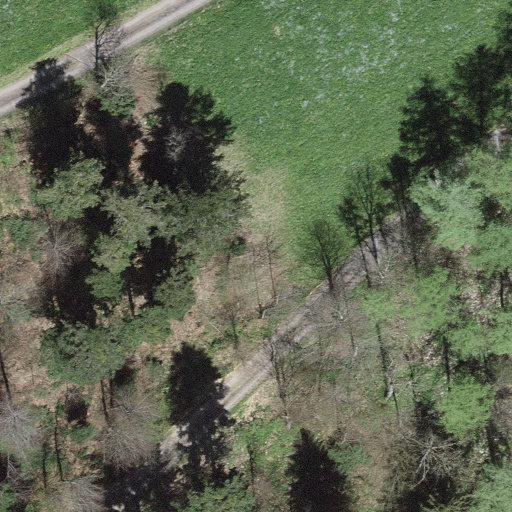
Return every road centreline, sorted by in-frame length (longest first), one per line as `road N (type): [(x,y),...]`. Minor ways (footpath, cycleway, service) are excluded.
road 1 (track): [(511,131),(99,511)]
road 2 (track): [(0,97),(197,0)]
